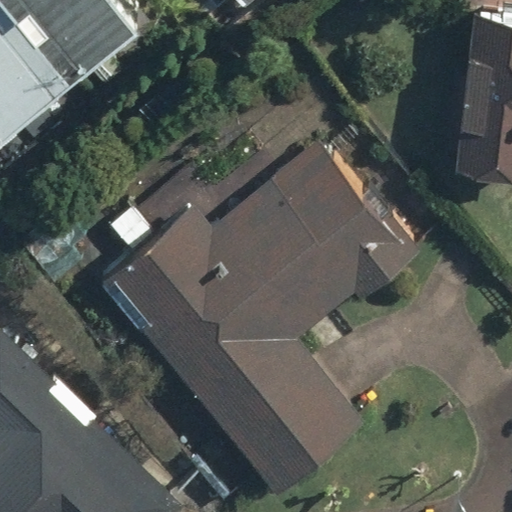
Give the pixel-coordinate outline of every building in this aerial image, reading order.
[(0,0),(0,106),(125,4),(122,0),(0,0)] [(511,2),(487,0),(463,0),(448,157),(511,163),(511,2)] [(318,131),(208,220),(187,195),(98,267),(270,477),(357,407),(293,328),(351,282),(354,287),(409,242),(318,131)] [(53,189),(11,225),(57,279),(100,243),(53,189)] [(0,511),(169,511),(183,499),(0,321),(0,511)]
